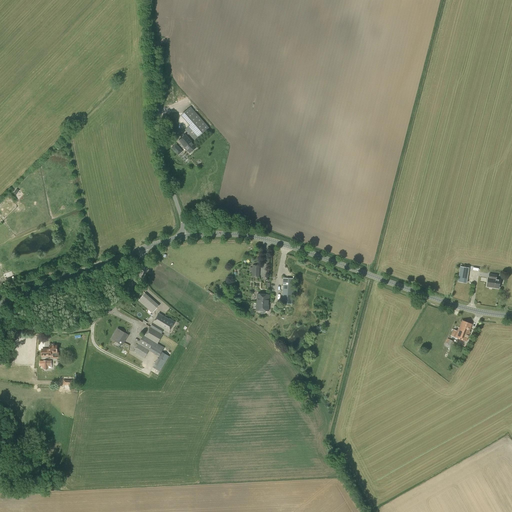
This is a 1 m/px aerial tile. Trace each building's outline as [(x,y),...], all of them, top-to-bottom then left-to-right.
[(195,141),(209,128),(190,107),(181,115),(190,126),(185,130),(195,141)] [(177,129),(178,114),(170,114),(169,128),(177,129)] [(190,153),(197,147),(185,134),(178,141),(190,153)] [(466,283),(469,268),(460,266),(458,282),(466,283)] [(496,279),(497,275),(489,274),(488,278),(487,287),(499,289),(500,280),(496,279)] [(292,304),(294,279),(283,278),(282,304),(285,304),(285,306),(290,306),(290,304),(292,304)] [(152,313),(159,305),(145,293),(139,301),(152,313)] [(257,302),(269,303),(269,295),(257,294),(257,302)] [(268,311),(269,303),(257,302),(256,310),(260,311),(260,313),(261,314),(263,314),(264,313),(264,311),(268,311)] [(150,327),(162,333),(164,330),(169,332),(175,322),(169,319),(169,320),(158,313),(153,323),(153,322),(150,327)] [(469,332),(472,324),(462,321),(459,328),(458,328),(457,331),(453,329),(451,336),(466,342),(470,332),(469,332)] [(161,334),(162,333),(150,327),(145,336),(143,335),(139,344),(134,352),(144,358),(149,350),(159,356),(153,367),(160,371),(169,356),(162,352),(164,348),(158,344),(163,335),(161,334)] [(125,342),(128,337),(124,334),(125,333),(117,329),(111,339),(119,343),(121,340),(125,342)] [(450,348),(453,341),(447,338),(444,345),(450,348)] [(57,353),(57,346),(49,346),(49,351),(45,351),(45,350),(45,356),(52,356),(52,358),(58,358),(58,353),(57,353)]
